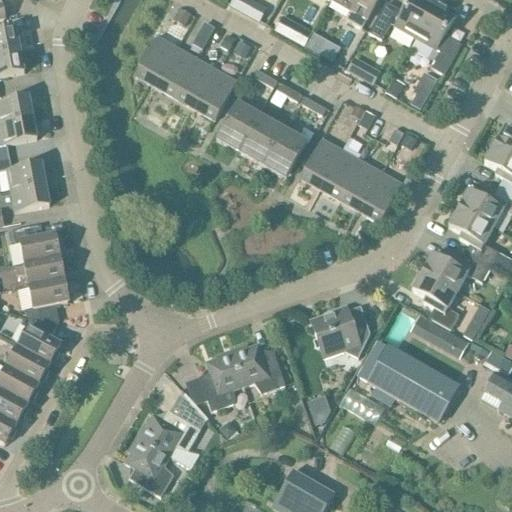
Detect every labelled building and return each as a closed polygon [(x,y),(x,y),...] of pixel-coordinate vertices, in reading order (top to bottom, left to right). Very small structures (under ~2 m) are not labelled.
[(0,0),(0,23),(5,23),(2,9),(0,9),(0,0),(22,0),(25,2),(26,0),(0,0)] [(248,2),(244,0),(235,0),(230,8),(241,14),(248,2)] [(342,0),(355,7),(346,24),(362,32),(379,1),(377,0),(342,0)] [(383,11),(379,19),(369,37),(382,44),(391,28),(415,42),(436,6),(425,0),(411,0),(400,20),(383,11)] [(436,6),(415,42),(440,56),(431,72),(444,79),(459,53),(442,44),(457,18),(436,6)] [(304,50),(311,38),(299,31),(292,43),(304,50)] [(0,35),(0,58),(20,54),(16,33),(0,35)] [(318,37),(311,50),(336,63),(343,50),(318,37)] [(135,79),(155,90),(177,52),(157,41),(135,79)] [(177,52),(155,90),(175,102),(197,63),(177,52)] [(20,54),(0,58),(0,80),(25,76),(20,54)] [(350,74),(377,88),(384,75),(356,61),(350,74)] [(197,63),(175,102),(196,113),(217,75),(197,63)] [(277,85),(255,73),(251,81),(273,93),(277,85)] [(217,75),(196,113),(216,124),(237,86),(217,75)] [(301,99),(280,87),(276,95),(297,107),(301,99)] [(420,114),(426,103),(417,98),(411,109),(420,114)] [(0,104),(0,127),(33,121),(29,99),(0,104)] [(326,113),(305,101),(300,109),(301,110),(298,117),(303,120),(307,113),(322,121),(326,113)] [(217,143),(240,157),(261,120),(237,107),(217,143)] [(370,143),(377,118),(360,114),(354,139),(370,143)] [(261,120),(240,157),(263,170),(284,133),(261,120)] [(33,121),(0,127),(0,135),(3,150),(37,143),(33,121)] [(385,153),(410,161),(418,138),(393,130),(385,153)] [(511,133),(505,130),(495,148),(511,157),(511,133)] [(284,133),(263,170),(287,183),(307,146),(284,133)] [(300,182),(320,193),(342,155),(322,143),(300,182)] [(511,157),(495,148),(484,166),(498,174),(495,178),(506,185),(501,194),(511,199),(511,157)] [(342,155),(320,193),(341,204),(362,166),(342,155)] [(7,173),(11,194),(46,188),(42,166),(7,173)] [(362,166),(341,204),(361,216),(382,177),(362,166)] [(382,177),(361,216),(381,227),(402,189),(382,177)] [(46,188),(11,194),(15,216),(50,210),(46,188)] [(469,194),(459,212),(494,231),(503,215),(511,219),(511,199),(501,194),(496,203),(485,197),(482,201),(469,194)] [(494,231),(459,212),(448,230),(462,238),(459,242),(470,248),(465,257),(491,272),(499,257),(484,248),(494,231)] [(16,247),(20,246),(25,268),(60,261),(59,257),(63,256),(59,243),(57,244),(56,238),(43,241),(41,228),(13,234),(16,247)] [(433,257),(423,276),(458,295),(467,279),(482,287),(491,272),(465,257),(460,267),(449,260),(446,265),(433,257)] [(60,261),(25,268),(29,290),(65,283),(64,280),(68,278),(63,265),(61,266),(60,261)] [(458,295),(423,276),(413,294),(426,301),(423,306),(434,312),(429,322),(451,334),(459,319),(448,312),(458,295)] [(28,313),(26,322),(59,326),(59,325),(56,309),(69,306),(67,297),(71,296),(68,287),(65,288),(65,283),(29,290),(33,312),(28,313)] [(482,307),(463,338),(473,343),(492,313),(482,307)] [(311,325),(318,343),(313,345),(316,353),(320,351),(323,358),(340,352),(359,362),(370,338),(361,311),(348,315),(346,311),(339,314),(340,315),(311,325)] [(28,332),(18,351),(49,369),(51,365),(54,367),(60,354),(58,353),(61,348),(50,342),(59,326),(26,322),(24,329),(28,332)] [(468,347),(424,322),(416,336),(460,361),(468,347)] [(13,359),(7,371),(38,389),(40,385),(44,386),(49,373),(47,373),(49,369),(18,351),(3,343),(0,348),(0,351),(6,354),(5,355),(13,359)] [(366,385),(366,386),(438,428),(460,391),(387,349),(387,350),(376,344),(356,380),(366,385)] [(247,349),(231,355),(244,391),(254,387),(262,399),(286,390),(273,355),(262,359),(258,349),(248,352),(247,349)] [(244,391),(231,355),(216,360),(217,363),(207,367),(210,377),(199,381),(211,416),(235,408),(234,394),(244,391)] [(7,371),(0,383),(0,393),(27,409),(29,405),(33,407),(38,394),(36,393),(38,389),(7,371)] [(479,403),(498,414),(511,421),(511,387),(494,377),(479,403)] [(0,393),(0,419),(16,429),(18,425),(22,427),(27,414),(25,413),(27,409),(0,393)] [(145,428),(137,442),(169,461),(175,452),(188,456),(205,426),(180,399),(170,416),(169,415),(163,425),(153,420),(148,429),(145,428)] [(0,419),(0,446),(5,449),(9,441),(13,443),(17,433),(14,432),(16,429),(0,419)] [(169,461),(137,442),(128,456),(131,458),(125,467),(135,473),(129,483),(159,501),(153,509),(158,511),(166,511),(177,494),(169,489),(174,480),(164,470),(169,461)] [(326,511),(335,498),(293,474),(271,511),(326,511)]
